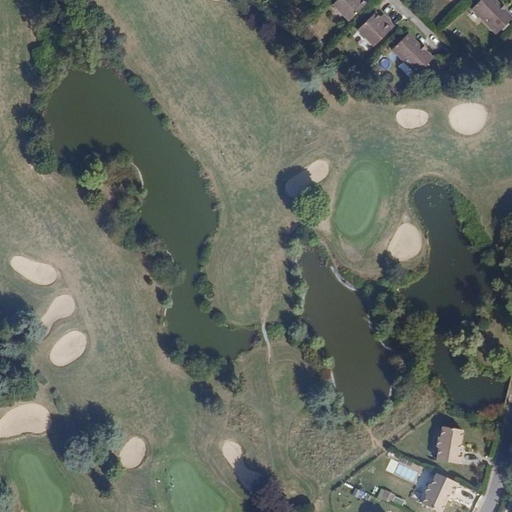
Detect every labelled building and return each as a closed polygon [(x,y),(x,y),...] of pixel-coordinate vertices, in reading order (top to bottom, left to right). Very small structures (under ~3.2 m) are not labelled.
[(366,3),(362,0),(336,0),(332,4),(349,21),(366,3)] [(511,16),(495,0),(480,0),(472,9),(497,34),(511,18),(511,16)] [(385,22),(380,17),(375,12),(358,30),(374,46),(394,26),(388,19),(385,22)] [(392,49),(417,74),(433,58),(408,33),(392,49)] [(460,444),(462,430),(443,427),(441,438),(438,437),(437,447),(439,447),(436,460),(460,464),(462,450),(457,449),(458,444),(460,444)] [(452,495),(458,483),(437,473),(431,485),(429,484),(425,493),(427,493),(422,504),(439,511),(440,511),(446,499),(445,498),(447,493),(452,495)]
